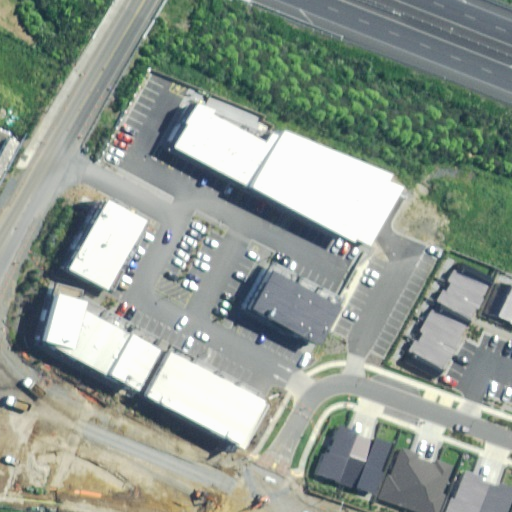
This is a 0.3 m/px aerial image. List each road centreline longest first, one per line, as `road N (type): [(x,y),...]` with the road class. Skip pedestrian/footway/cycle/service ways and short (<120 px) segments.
road 1 (residential): [(256,510),(313,391),(338,381),(511,439)]
road 2 (unknown): [(210,336),(237,279),(234,251),(66,160)]
road 3 (tertiary): [(88,96),(66,160),(0,288)]
road 4 (motorway): [(511,75),(325,0)]
road 5 (secondary): [(182,482),(0,411)]
road 6 (secondary): [(182,482),(0,462)]
road 7 (tertiary): [(0,242),(73,108),(88,96)]
